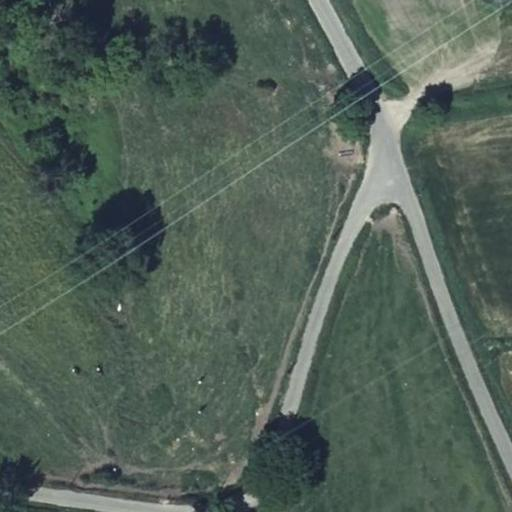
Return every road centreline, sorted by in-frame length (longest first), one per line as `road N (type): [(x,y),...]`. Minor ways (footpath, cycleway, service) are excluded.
road 1 (unclassified): [(395,166),(375,181),(356,216),(308,340),(271,471),(255,492),(206,511),(170,511),(0,489)]
road 2 (unclassified): [(395,166),(511,463)]
road 3 (unclassified): [(316,0),(395,166)]
